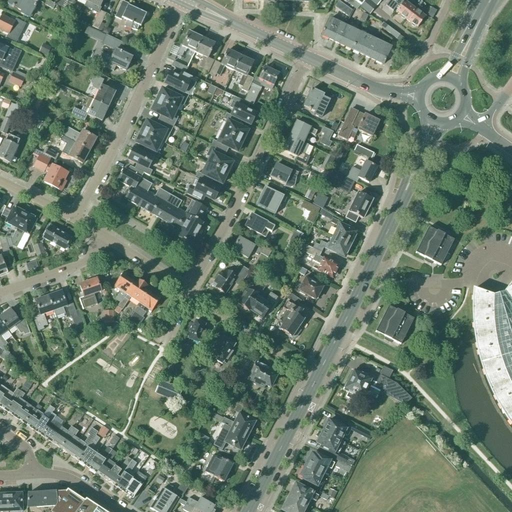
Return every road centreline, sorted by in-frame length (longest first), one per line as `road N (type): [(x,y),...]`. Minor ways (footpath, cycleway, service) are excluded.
road 1 (secondary): [(247,511),(433,120)]
road 2 (residential): [(187,291),(308,60)]
road 3 (residential): [(74,216),(182,2)]
road 4 (secondary): [(308,60),(182,2)]
road 5 (residential): [(292,356),(187,291)]
road 6 (residential): [(0,293),(90,259),(102,235)]
